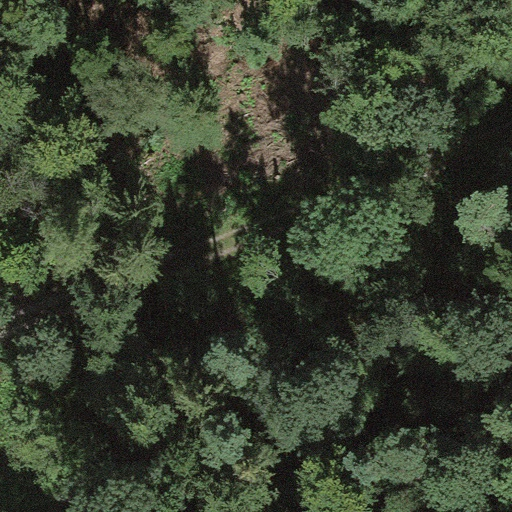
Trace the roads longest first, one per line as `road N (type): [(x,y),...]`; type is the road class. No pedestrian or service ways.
road 1 (track): [(0,333),(200,267),(511,124)]
road 2 (track): [(261,0),(0,247)]
